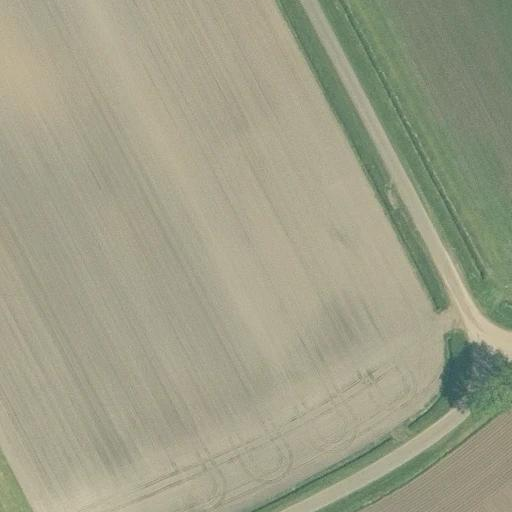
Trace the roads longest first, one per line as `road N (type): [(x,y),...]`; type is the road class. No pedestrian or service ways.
road 1 (unclassified): [(500,379),(305,0)]
road 2 (unclassified): [(301,511),(432,435),(500,379)]
